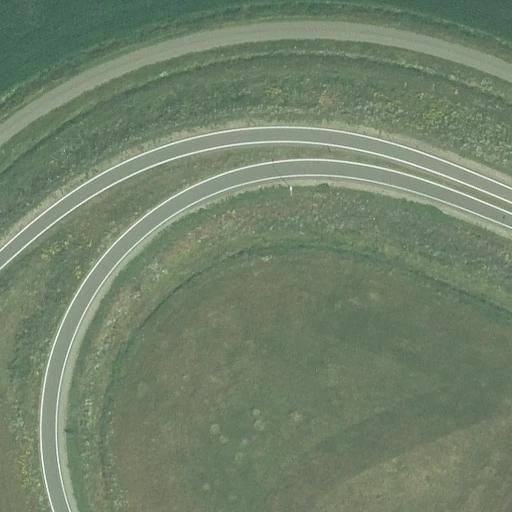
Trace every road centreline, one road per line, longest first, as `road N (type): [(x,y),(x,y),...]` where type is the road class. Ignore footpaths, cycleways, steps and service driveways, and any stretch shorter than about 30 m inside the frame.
road 1 (trunk): [(61,511),(48,457),(52,371),(98,271),(152,218),(258,173),(336,169),(420,188),(511,224)]
road 2 (trunk): [(511,195),(357,141),(221,137),(112,173),(0,257)]
road 3 (unclassified): [(0,136),(93,77),(214,37),(270,30),(385,35),(511,76)]
